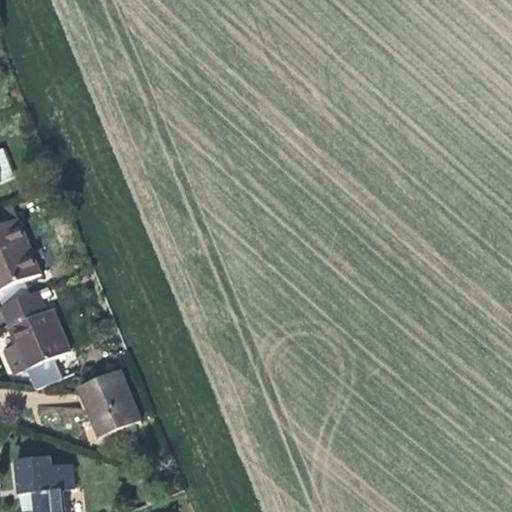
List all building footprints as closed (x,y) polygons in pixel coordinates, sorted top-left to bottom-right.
[(0,150),(0,182),(12,178),(1,151),(0,150)] [(11,207),(0,211),(0,292),(40,276),(11,207)] [(66,380),(58,359),(69,354),(51,312),(47,314),(38,293),(2,308),(15,339),(18,347),(4,353),(14,379),(29,372),(37,391),(66,380)] [(94,418),(103,440),(141,424),(120,374),(82,390),(94,418)] [(18,484),(20,499),(35,497),(36,511),(64,511),(63,493),(73,492),(71,468),(52,469),(51,460),(16,464),(18,484)]
